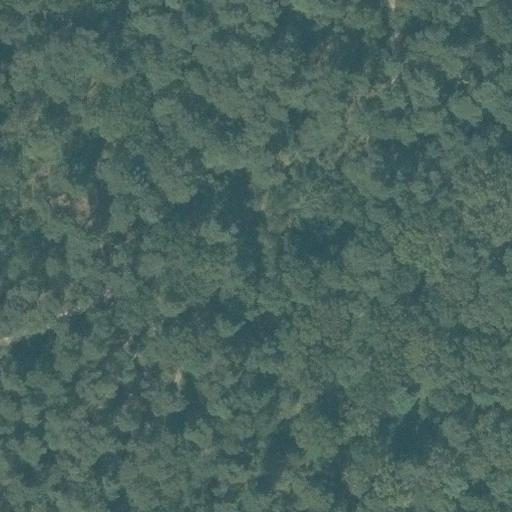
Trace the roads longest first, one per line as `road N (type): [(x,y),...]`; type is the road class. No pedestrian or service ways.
road 1 (track): [(511,345),(396,327),(164,263),(88,303),(0,333)]
road 2 (track): [(380,0),(382,70),(414,214),(511,327)]
